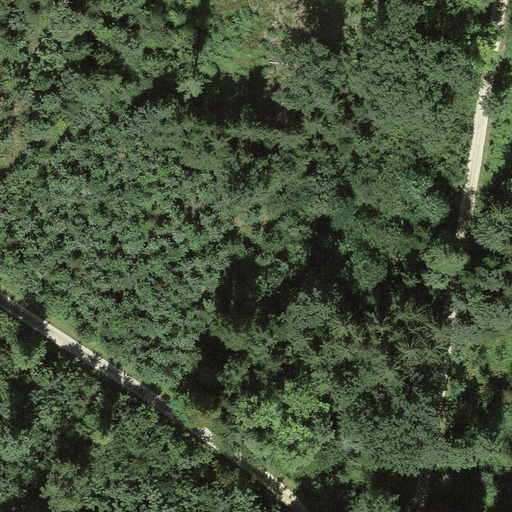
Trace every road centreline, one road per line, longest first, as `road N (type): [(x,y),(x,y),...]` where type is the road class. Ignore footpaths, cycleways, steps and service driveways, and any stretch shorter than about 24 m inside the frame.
road 1 (track): [(412,511),(491,0)]
road 2 (track): [(0,307),(207,445),(291,511)]
